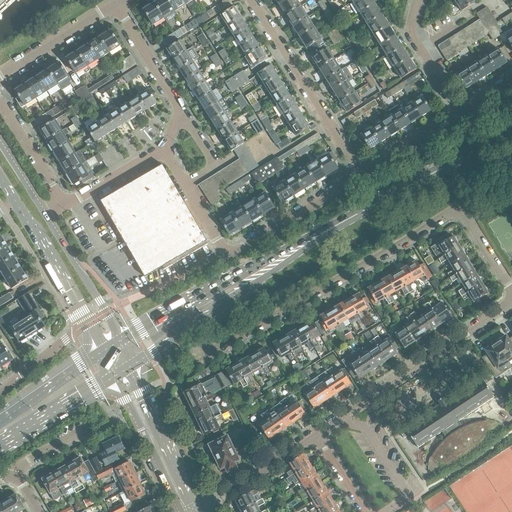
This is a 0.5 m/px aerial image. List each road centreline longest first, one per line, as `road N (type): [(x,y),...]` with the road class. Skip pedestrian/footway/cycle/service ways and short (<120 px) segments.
road 1 (residential): [(203,350),(462,211)]
road 2 (secondary): [(132,366),(363,213)]
road 3 (secondary): [(363,213),(121,340)]
road 4 (residential): [(363,174),(251,0)]
road 5 (residential): [(348,413),(511,301)]
road 6 (tertiary): [(0,179),(87,323)]
road 7 (secondary): [(363,213),(511,133)]
road 8 (tertiary): [(190,511),(132,366)]
road 9 (residential): [(230,252),(363,174)]
road 10 (tertiary): [(117,376),(189,511)]
road 11 (secondary): [(0,447),(117,376)]
road 12 (residential): [(0,74),(115,3)]
road 13 (residential): [(209,503),(317,432)]
road 14 (residential): [(459,115),(411,33),(416,0)]
road 15 (residential): [(384,511),(407,490),(348,413)]
road 16 (secondary): [(102,351),(0,423)]
road 17 (residential): [(60,200),(76,203),(166,149)]
road 18 (residential): [(181,104),(115,3)]
